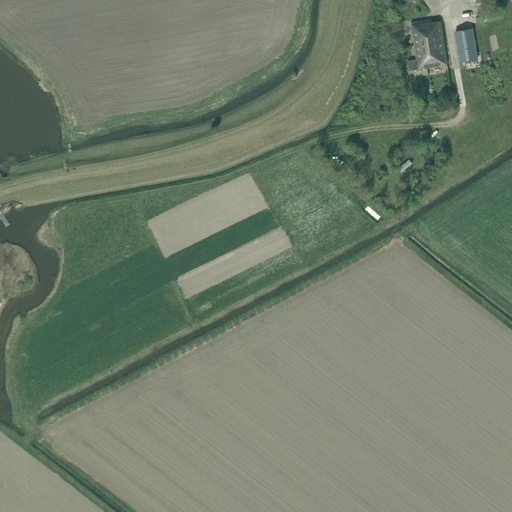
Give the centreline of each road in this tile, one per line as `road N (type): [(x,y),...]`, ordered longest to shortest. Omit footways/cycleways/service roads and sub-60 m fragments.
road 1 (track): [(78,178),(151,165),(265,128),(317,86),(333,62),(349,0)]
road 2 (track): [(450,28),(462,103),(457,121),(348,133),(303,148)]
